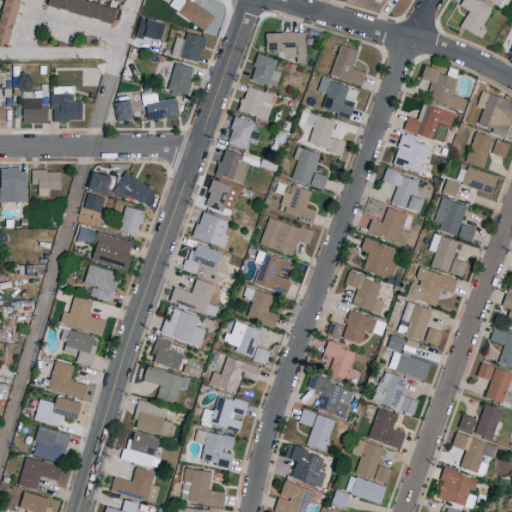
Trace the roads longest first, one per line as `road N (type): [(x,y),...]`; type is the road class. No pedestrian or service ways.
road 1 (residential): [(251,511),(271,431),(408,37),(431,0)]
road 2 (residential): [(77,511),(142,297),(248,0)]
road 3 (residential): [(406,511),(511,219)]
road 4 (residential): [(279,0),(430,43),(511,81)]
road 5 (residential): [(0,145),(195,147)]
